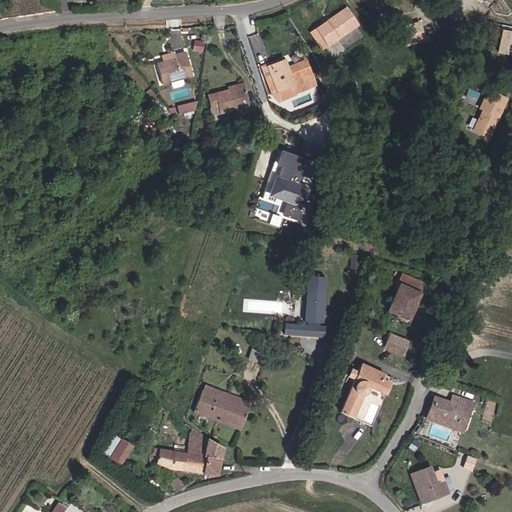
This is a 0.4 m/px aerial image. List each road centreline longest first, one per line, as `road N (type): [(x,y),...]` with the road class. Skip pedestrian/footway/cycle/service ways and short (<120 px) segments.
road 1 (residential): [(365,486),(409,423),(511,159)]
road 2 (residential): [(0,28),(280,0)]
road 3 (residential): [(152,511),(210,488),(271,476),(312,473),(365,486)]
road 4 (track): [(146,511),(84,463),(81,452),(124,369)]
